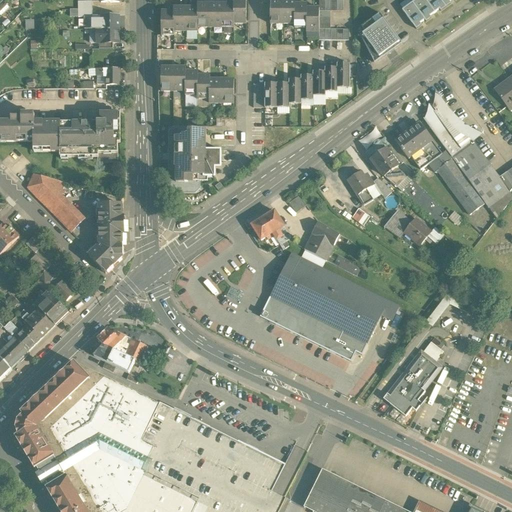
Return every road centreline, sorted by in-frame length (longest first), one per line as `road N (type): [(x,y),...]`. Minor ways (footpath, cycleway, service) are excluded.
road 1 (tertiary): [(187,333),(511,495)]
road 2 (tertiary): [(292,164),(511,15)]
road 3 (tertiary): [(144,190),(141,0)]
road 4 (tertiary): [(292,164),(190,225),(161,220),(144,190)]
road 5 (tertiary): [(149,271),(292,164)]
road 6 (unknown): [(325,441),(462,505)]
road 7 (tertiary): [(0,412),(101,314)]
road 8 (residential): [(94,271),(0,175)]
